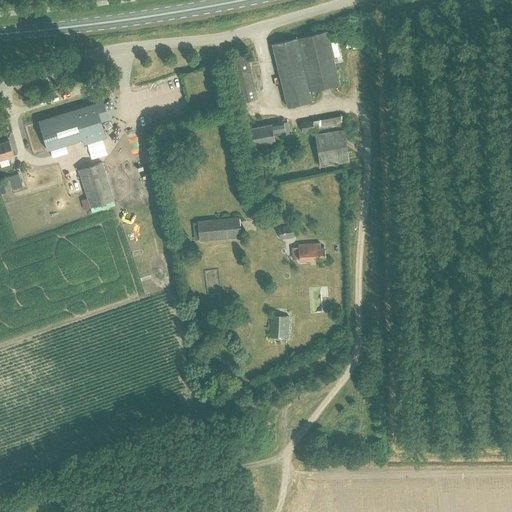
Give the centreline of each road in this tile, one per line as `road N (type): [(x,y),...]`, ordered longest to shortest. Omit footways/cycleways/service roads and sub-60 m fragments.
road 1 (track): [(511,456),(401,456),(383,11)]
road 2 (primary): [(0,34),(238,0)]
road 3 (unclassified): [(121,48),(211,40),(351,0)]
road 4 (unknown): [(11,113),(28,158),(56,162),(114,143),(127,123),(122,72)]
road 5 (unclassified): [(121,48),(125,67),(116,80),(11,113)]
road 6 (unclassified): [(4,88),(121,48)]
